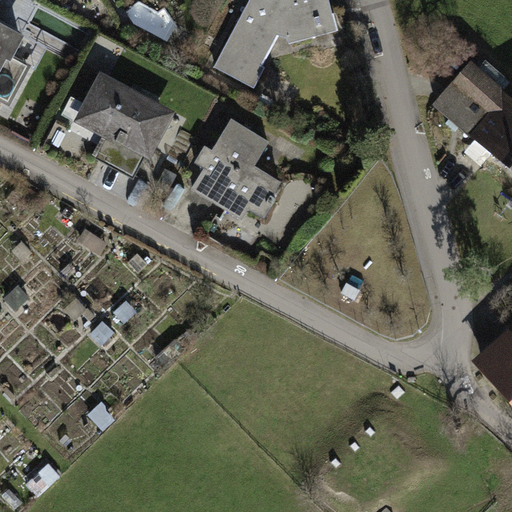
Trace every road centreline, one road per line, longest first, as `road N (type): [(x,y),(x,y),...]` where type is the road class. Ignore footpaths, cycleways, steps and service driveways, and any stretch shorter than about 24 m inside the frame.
road 1 (residential): [(0,146),(403,361),(451,358)]
road 2 (residential): [(451,358),(456,305),(371,0)]
